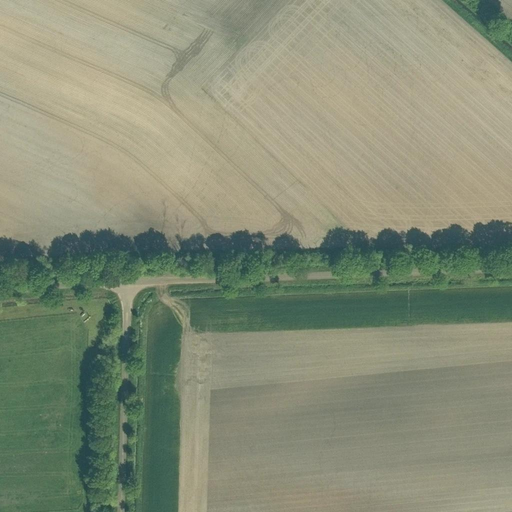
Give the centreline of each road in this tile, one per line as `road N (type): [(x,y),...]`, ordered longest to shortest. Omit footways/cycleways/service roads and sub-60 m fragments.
road 1 (residential): [(511,269),(128,282)]
road 2 (unclassified): [(128,282),(121,511)]
road 3 (residential): [(128,282),(0,293)]
